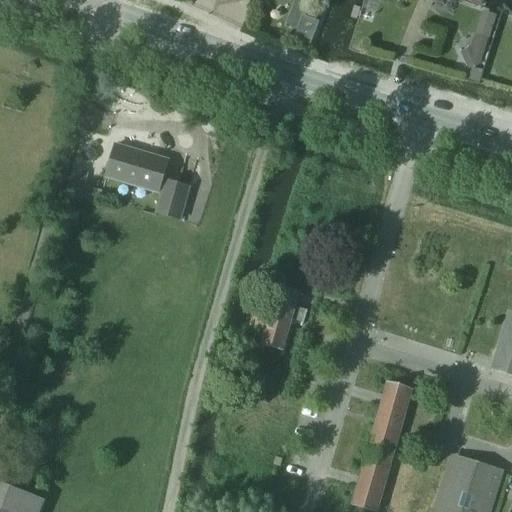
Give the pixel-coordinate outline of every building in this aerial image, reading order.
[(446,0),(486,14),(490,0),(446,0)] [(472,49),(461,54),(468,70),(480,64),(494,18),(483,15),(472,49)] [(115,146),(105,180),(158,196),(168,162),(115,146)] [(84,151),(81,155),(82,160),(87,163),(92,162),(95,157),(94,152),(89,149),(84,151)] [(156,214),(180,221),(189,189),(166,182),(156,214)] [(256,307),(250,327),(265,331),(261,346),(282,352),(291,320),(302,323),(302,325),(303,326),(307,312),(306,312),(295,308),(299,294),(278,288),(271,311),(256,307)] [(511,316),(509,316),(492,371),(511,377),(511,316)] [(387,384),(351,506),(370,511),(376,511),(411,391),(387,384)] [(436,511),(487,511),(500,474),(481,469),(482,467),(472,464),(471,465),(453,460),(436,511)] [(39,511),(44,502),(0,484),(0,511),(39,511)]
